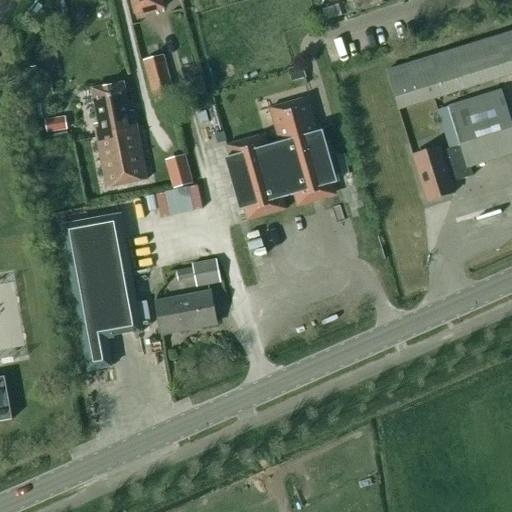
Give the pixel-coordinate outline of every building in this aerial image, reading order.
[(132,0),(137,17),(164,9),(161,0),(132,0)] [(346,0),(347,2),(352,0),(356,13),(384,4),(383,0),(346,0)] [(511,32),(432,58),(387,72),(399,111),(511,75),(511,32)] [(163,57),(163,55),(142,61),(154,104),(167,101),(175,99),(163,57)] [(302,67),(292,70),(295,81),(305,78),(302,67)] [(90,126),(92,137),(96,136),(107,189),(147,181),(137,129),(139,128),(138,127),(133,128),(124,81),(90,88),(98,124),(90,126)] [(470,168),(511,154),(511,124),(502,91),(448,108),(460,146),(441,152),(440,148),(413,156),(427,202),(454,194),(451,184),(473,177),(470,168)] [(308,98),(270,109),(279,144),(318,133),(308,98)] [(67,131),(64,117),(45,121),(47,135),(67,131)] [(229,158),(225,159),(239,211),(244,210),(247,222),(286,211),(283,199),(294,195),(298,207),(312,203),(322,200),(336,196),(333,185),(337,183),(322,131),(318,133),(279,144),(268,147),(265,135),(226,146),(229,158)] [(169,159),(167,160),(175,188),(190,184),(182,156),(180,157),(169,159)] [(120,215),(61,226),(80,333),(88,372),(111,367),(106,340),(142,333),(120,215)] [(220,285),(215,261),(192,266),(193,271),(176,274),(177,283),(195,280),(196,289),(220,285)] [(162,335),(216,325),(210,293),(156,303),(162,335)] [(0,422),(12,420),(5,378),(0,378),(0,422)]
